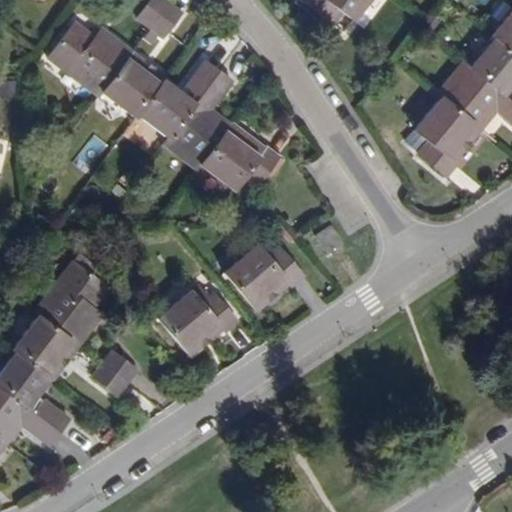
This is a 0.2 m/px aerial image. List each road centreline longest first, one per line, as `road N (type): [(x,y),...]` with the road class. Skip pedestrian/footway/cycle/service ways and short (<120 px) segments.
road 1 (residential): [(39,511),(410,266)]
road 2 (residential): [(235,0),(410,266)]
road 3 (residential): [(410,266),(511,199)]
